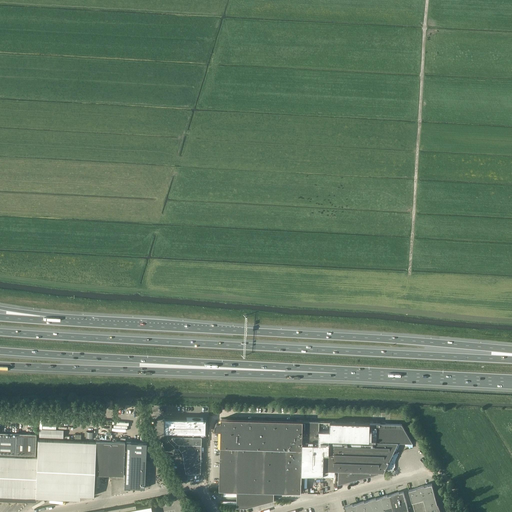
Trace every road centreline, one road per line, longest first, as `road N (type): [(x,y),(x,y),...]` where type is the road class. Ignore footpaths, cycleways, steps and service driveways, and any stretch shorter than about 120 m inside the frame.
road 1 (motorway): [(511,358),(0,332)]
road 2 (motorway): [(511,350),(50,320)]
road 3 (motorway): [(0,351),(336,372)]
road 4 (motorway): [(0,365),(336,372)]
road 5 (track): [(409,274),(428,0)]
road 6 (unknown): [(153,493),(147,438),(10,427)]
road 7 (residential): [(211,511),(197,485),(50,511)]
road 8 (motorway): [(336,372),(511,381)]
road 9 (residential): [(414,475),(275,511)]
road 10 (unknown): [(182,488),(154,414),(201,415)]
